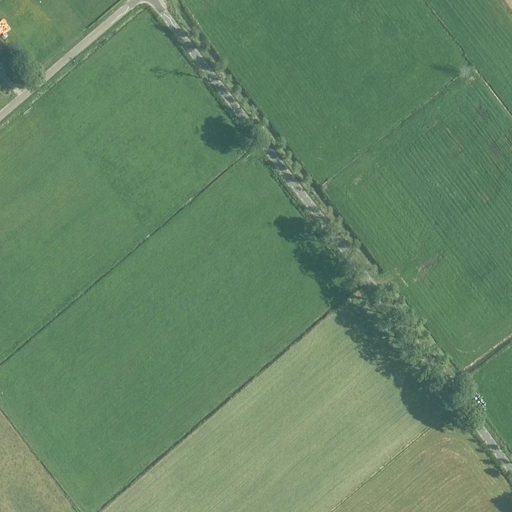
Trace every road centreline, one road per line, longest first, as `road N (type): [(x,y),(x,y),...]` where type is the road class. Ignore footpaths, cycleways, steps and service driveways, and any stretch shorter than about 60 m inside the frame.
road 1 (unclassified): [(511,472),(152,0)]
road 2 (unclassified): [(0,116),(135,0)]
